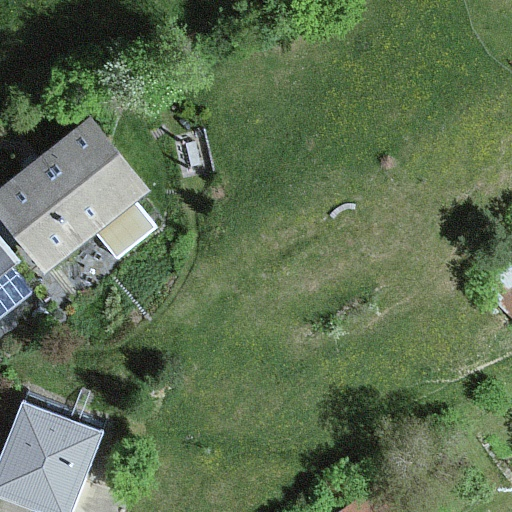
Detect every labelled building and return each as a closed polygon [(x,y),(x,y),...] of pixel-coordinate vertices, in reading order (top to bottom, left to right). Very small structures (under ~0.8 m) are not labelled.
[(87,120),(0,190),(0,231),(37,276),(94,230),(117,259),(157,228),(136,202),(147,193),(87,120)] [(0,246),(0,279),(16,267),(0,246)] [(511,257),(479,290),(511,323),(511,257)] [(69,511),(97,441),(20,411),(0,462),(0,511),(69,511)] [(402,511),(384,484),(341,511),(402,511)]
